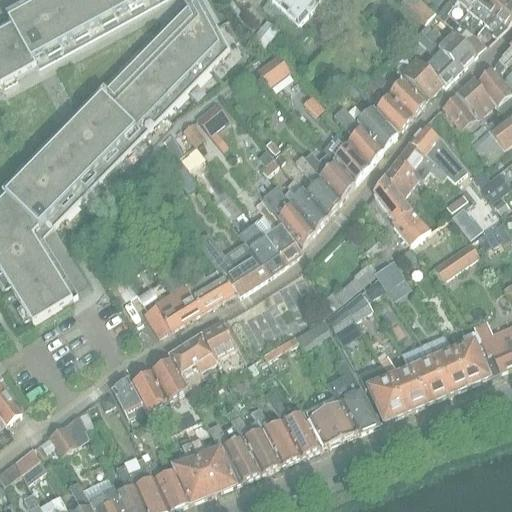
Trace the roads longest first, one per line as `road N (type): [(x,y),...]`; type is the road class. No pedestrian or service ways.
road 1 (residential): [(511,36),(432,109),(305,262),(123,375),(0,467)]
road 2 (residential): [(511,396),(238,511)]
